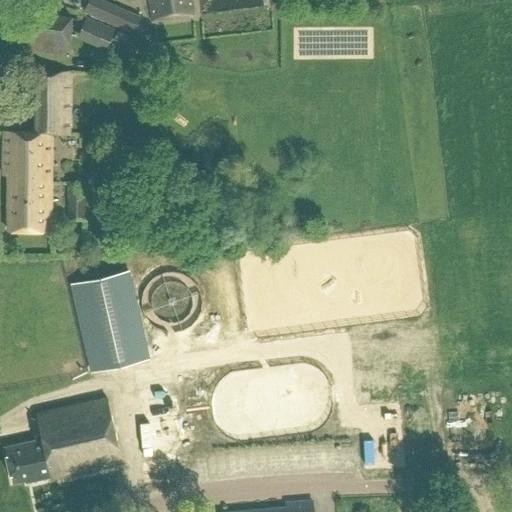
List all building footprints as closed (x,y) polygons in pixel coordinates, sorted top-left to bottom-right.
[(100,0),(89,0),(84,13),(134,34),(141,17),(100,0)] [(150,0),(154,19),(192,14),(190,0),(150,0)] [(71,16),(33,11),(27,50),(66,55),(71,16)] [(114,29),(85,18),(77,38),(106,49),(114,29)] [(69,71),(36,71),(36,132),(5,132),(5,172),(12,172),(12,227),(49,228),(50,131),(69,131),(69,71)] [(86,218),(86,183),(68,183),(68,218),(86,218)] [(149,358),(130,271),(71,284),(90,371),(149,358)] [(172,367),(139,375),(142,389),(175,382),(172,367)] [(141,391),(148,422),(176,416),(170,385),(141,391)] [(121,462),(106,397),(36,413),(42,439),(5,447),(13,482),(33,477),(34,479),(51,475),(51,478),(121,462)] [(182,486),(182,474),(146,475),(146,487),(182,486)] [(460,511),(460,499),(444,499),(444,511),(460,511)] [(313,511),(312,500),(286,502),(286,508),(243,511),(313,511)]
